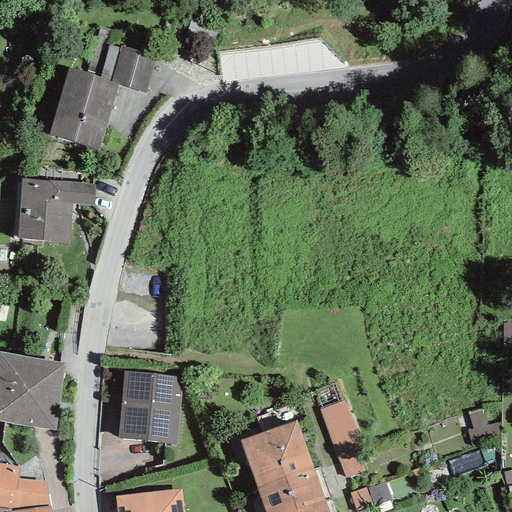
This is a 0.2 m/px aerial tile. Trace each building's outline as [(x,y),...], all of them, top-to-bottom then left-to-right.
[(155,60),(121,51),(110,88),(144,97),(155,60)] [(116,93),(66,79),(48,146),(98,159),(116,93)] [(94,191),(19,185),(14,248),(67,252),(70,210),(92,212),(94,191)] [(65,362),(0,350),(0,419),(54,428),(65,362)] [(182,377),(124,372),(117,436),(175,442),(182,377)] [(345,399),(318,409),(345,479),(366,471),(359,453),(365,451),(345,399)] [(483,409),(469,414),(473,428),(466,430),(471,446),(504,436),(499,421),(488,425),(483,409)] [(329,511),(296,418),(241,438),(267,511),(329,511)] [(0,511),(52,511),(46,480),(18,477),(20,466),(0,462),(0,511)] [(182,511),(180,488),(115,495),(117,511),(182,511)]
